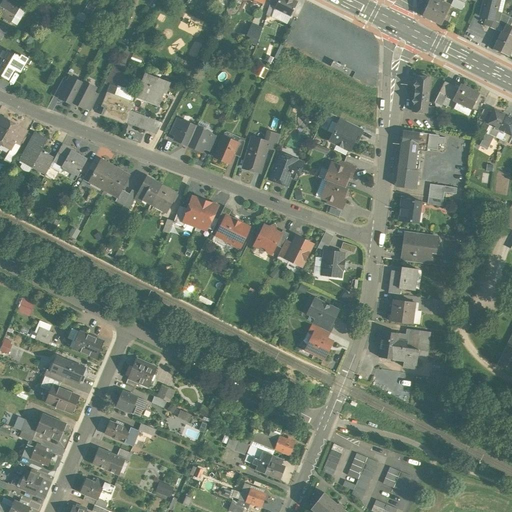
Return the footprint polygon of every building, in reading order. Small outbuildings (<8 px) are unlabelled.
[(11,3),(5,0),(3,0),(0,5),(0,14),(11,21),(20,6),(12,1),(11,3)] [(291,0),(277,0),(274,8),(275,8),(274,9),(290,17),(297,3),(291,0)] [(429,0),(421,16),(440,26),(450,5),(443,2),(443,0),(429,0)] [(458,0),(453,0),(451,5),(461,10),(465,3),(458,0)] [(499,0),(484,0),(484,3),(480,17),(493,20),(494,20),(496,12),(499,0)] [(274,8),(269,5),(266,15),(271,17),(274,9),(275,8),(274,8)] [(496,12),(494,20),(493,20),(489,27),(496,30),(498,26),(499,25),(501,14),(496,12)] [(511,17),(502,13),(501,14),(499,25),(498,26),(504,30),(507,24),(511,17)] [(507,24),(504,30),(498,26),(496,30),(501,32),(493,49),(506,55),(511,43),(511,26),(507,24)] [(258,40),(263,28),(253,25),(249,36),(258,40)] [(14,29),(9,39),(12,41),(18,31),(14,29)] [(121,49),(115,62),(124,65),(129,52),(121,49)] [(8,51),(0,64),(0,74),(8,79),(14,68),(20,58),(19,58),(8,51)] [(20,58),(14,68),(21,72),(28,60),(21,56),(19,58),(20,58)] [(124,65),(115,62),(104,83),(110,85),(116,88),(124,65)] [(331,67),(352,78),(355,72),(333,62),(331,67)] [(259,67),(256,74),(263,78),(267,71),(259,67)] [(171,83),(145,73),(138,93),(151,98),(150,101),(160,104),(164,93),(167,94),(171,83)] [(68,82),(60,97),(60,98),(72,104),(73,103),(73,102),(82,84),(82,83),(70,78),(68,82)] [(424,79),(416,78),(415,82),(413,84),(415,86),(415,91),(413,92),(414,94),(414,99),(412,101),(413,102),(413,109),(420,110),(420,112),(427,112),(430,78),(424,78),(424,79)] [(62,79),(55,94),(60,97),(68,82),(62,79)] [(82,84),(73,102),(73,103),(85,108),(93,93),(95,88),(83,82),(82,83),(82,84)] [(451,85),(444,82),(439,92),(446,95),(451,85)] [(131,103),(113,96),(116,88),(110,85),(103,106),(105,107),(102,115),(126,124),(126,123),(131,111),(134,104),(131,103)] [(445,97),(453,101),(459,89),(451,85),(445,97)] [(478,94),(460,85),(459,89),(453,101),(471,110),(478,94)] [(441,106),(446,95),(439,92),(434,103),(441,106)] [(93,93),(85,108),(91,110),(98,95),(93,93)] [(494,109),(487,124),(494,127),(493,129),(498,132),(505,116),(500,113),(500,112),(494,109)] [(162,123),(131,111),(126,123),(157,134),(162,123)] [(511,119),(505,116),(498,132),(502,134),(503,132),(510,135),(511,131),(511,118),(511,119)] [(12,123),(2,117),(1,118),(0,120),(0,143),(0,144),(12,123)] [(176,119),(169,134),(176,136),(182,122),(176,119)] [(196,127),(183,121),(182,122),(176,136),(174,140),(188,146),(196,127)] [(363,130),(347,122),(344,127),(344,128),(360,136),(363,130)] [(23,129),(12,123),(0,144),(11,150),(15,143),(22,130),(23,129)] [(344,127),(338,124),(330,141),(349,151),(354,141),(357,142),(360,136),(344,128),(344,127)] [(210,133),(196,127),(188,146),(201,152),(203,149),(210,134),(210,133)] [(22,130),(15,143),(20,146),(27,133),(22,130)] [(438,136),(403,131),(400,160),(415,162),(415,161),(417,147),(425,149),(437,150),(438,136)] [(35,132),(19,161),(40,172),(50,155),(42,151),(48,139),(35,132)] [(280,135),(268,132),(265,141),(268,142),(267,148),(274,150),(280,135)] [(493,136),(486,132),(480,144),(488,148),(491,141),(493,136)] [(210,134),(203,149),(210,151),(216,137),(210,134)] [(238,143),(223,137),(214,156),(230,163),(234,154),(239,143),(238,143)] [(265,141),(252,137),(244,165),(260,170),(267,148),(268,142),(265,141)] [(239,139),(238,143),(239,143),(234,154),(240,157),(244,141),(239,139)] [(496,144),(491,141),(488,148),(493,150),(496,144)] [(76,151),(63,144),(55,158),(53,162),(59,166),(61,163),(64,164),(70,152),(74,154),(76,151)] [(328,149),(313,144),(312,148),(326,154),(328,149)] [(74,154),(70,152),(64,164),(61,163),(59,166),(78,176),(87,159),(82,157),(81,158),(74,154)] [(50,155),(40,172),(46,175),(53,162),(55,158),(50,155)] [(284,160),(278,157),(272,173),(270,177),(272,180),(276,182),(278,181),(283,182),(284,183),(283,183),(287,185),(290,178),(291,178),(291,176),(290,176),(291,174),(292,174),(293,172),(293,173),(298,161),(289,158),(284,160)] [(117,168),(103,160),(102,161),(101,161),(95,171),(89,181),(91,182),(105,190),(117,168)] [(415,162),(400,160),(396,186),(415,189),(419,162),(415,161),(415,162)] [(298,161),(293,173),(293,172),(292,174),(291,174),(290,176),(291,176),(291,178),(297,180),(304,163),(298,161)] [(355,168),(341,162),(339,167),(337,172),(350,177),(352,178),(355,168)] [(350,177),(337,172),(339,167),(332,164),(325,180),(327,181),(345,188),(350,177)] [(89,168),(83,180),(90,184),(91,182),(89,181),(95,171),(89,168)] [(131,175),(117,168),(105,190),(118,197),(119,194),(120,195),(123,190),(131,175)] [(147,177),(137,195),(137,196),(152,204),(162,185),(147,177)] [(345,188),(327,181),(321,198),(328,200),(333,202),(334,199),(344,203),(345,200),(343,199),(347,189),(345,188)] [(445,186),(430,184),(428,197),(443,199),(445,186)] [(178,194),(162,185),(152,204),(168,213),(178,194)] [(123,190),(120,195),(119,194),(118,197),(116,201),(123,205),(130,194),(123,190)] [(123,205),(121,209),(128,213),(137,196),(137,195),(131,192),(130,194),(123,205)] [(188,209),(184,220),(185,221),(197,225),(205,201),(193,197),(188,209)] [(443,199),(428,197),(427,204),(442,206),(443,199)] [(344,203),(334,199),(333,202),(328,200),(327,203),(342,209),(344,203)] [(419,201),(402,199),(399,220),(416,222),(419,201)] [(218,206),(205,201),(197,225),(207,228),(212,218),(218,206)] [(174,221),(173,223),(183,226),(185,221),(184,220),(188,209),(179,206),(174,221)] [(232,210),(224,206),(218,220),(216,222),(222,225),(227,216),(228,217),(232,210)] [(339,216),(341,210),(331,207),(329,213),(339,216)] [(228,217),(227,216),(222,225),(219,232),(224,235),(222,239),(225,240),(225,239),(232,242),(232,243),(240,248),(250,228),(228,217)] [(218,220),(212,218),(207,228),(212,230),(216,222),(218,220)] [(174,221),(168,219),(163,231),(169,234),(173,223),(174,221)] [(511,228),(511,222),(504,219),(501,225),(511,230),(511,228)] [(268,228),(264,226),(254,245),(259,248),(262,247),(265,248),(267,252),(271,254),(275,246),(281,234),(275,232),(274,226),(268,228)] [(281,234),(275,246),(281,249),(286,240),(289,234),(282,231),(281,234)] [(333,236),(325,232),(318,247),(325,251),(333,236)] [(437,238),(406,233),(402,255),(423,258),(422,264),(429,265),(431,249),(435,250),(437,238)] [(312,244),(296,236),(293,243),(286,256),(292,259),(291,262),(301,267),(312,244)] [(281,249),(280,252),(286,256),(293,243),(286,240),(281,249)] [(341,249),(354,254),(356,247),(343,242),(341,249)] [(343,253),(324,251),(323,258),(322,258),(320,267),(322,267),(321,274),(340,276),(341,269),(342,270),(343,260),(342,260),(343,253)] [(423,258),(402,255),(401,261),(422,264),(423,258)] [(290,263),(288,267),(299,271),(300,268),(290,263)] [(415,269),(402,267),(401,272),(391,271),(388,293),(398,294),(399,288),(412,290),(415,269)] [(341,299),(349,304),(354,297),(346,291),(341,299)] [(30,316),(35,303),(23,298),(18,311),(30,316)] [(337,311),(315,300),(308,313),(316,317),(330,324),(331,323),(337,311)] [(414,303),(394,300),(392,315),(390,315),(389,321),(412,324),(414,303)] [(453,302),(441,300),(439,313),(451,315),(453,302)] [(330,324),(316,317),(313,324),(329,332),(333,324),(331,323),(330,324)] [(47,344),(54,326),(39,319),(31,337),(47,344)] [(329,332),(313,324),(309,332),(313,334),(314,333),(326,339),(329,332)] [(409,328),(398,326),(397,334),(398,334),(407,335),(408,330),(409,328)] [(407,341),(406,348),(418,349),(428,351),(430,333),(408,330),(407,335),(398,334),(397,340),(407,341)] [(103,341),(79,331),(76,340),(72,339),(70,346),(97,357),(103,341)] [(397,334),(382,332),(380,344),(406,348),(407,341),(397,340),(398,334),(397,334)] [(313,334),(306,350),(324,358),(332,342),(326,339),(314,333),(313,334)] [(511,336),(498,364),(497,364),(497,365),(511,372),(511,336)] [(406,348),(380,344),(379,357),(394,359),(395,353),(405,355),(406,348)] [(406,348),(405,355),(395,353),(394,359),(404,361),(403,366),(415,368),(418,349),(406,348)] [(68,360),(57,356),(51,370),(62,375),(68,360)] [(156,368),(136,359),(129,377),(137,381),(149,386),(156,368)] [(85,367),(68,360),(62,375),(78,382),(85,367)] [(60,382),(45,375),(40,386),(51,391),(53,385),(58,388),(60,382)] [(137,381),(129,377),(126,383),(135,387),(137,381)] [(58,388),(53,385),(51,391),(46,402),(56,406),(63,389),(58,388)] [(162,386),(157,397),(169,401),(173,390),(162,386)] [(63,389),(56,406),(72,413),(79,396),(63,389)] [(137,397),(123,390),(116,406),(133,414),(137,406),(134,404),(137,397)] [(216,391),(211,403),(217,405),(222,393),(216,391)] [(155,396),(151,402),(164,407),(167,401),(155,396)] [(179,410),(175,422),(187,426),(191,414),(179,410)] [(65,423),(42,414),(38,424),(35,430),(36,431),(58,440),(65,423)] [(38,424),(25,419),(21,430),(22,431),(34,436),(36,431),(35,430),(38,424)] [(110,422),(105,434),(112,436),(111,437),(133,446),(139,431),(138,430),(131,427),(130,430),(110,422)] [(141,424),(138,430),(139,431),(153,436),(155,430),(141,424)] [(0,435),(9,437),(11,429),(0,426),(0,435)] [(34,436),(22,431),(19,437),(32,442),(34,436)] [(268,437),(256,433),(253,441),(265,446),(267,439),(268,437)] [(295,443),(279,436),(276,443),(274,450),(289,456),(295,443)] [(276,443),(267,439),(265,446),(274,450),(276,443)] [(253,441),(250,446),(271,455),(274,450),(265,446),(253,441)] [(250,446),(240,442),(236,452),(246,455),(250,446)] [(47,448),(37,444),(31,458),(48,465),(53,454),(46,451),(47,448)] [(344,448),(333,444),(322,471),(333,475),(344,448)] [(262,451),(250,446),(246,455),(255,458),(259,460),(262,451)] [(113,454),(99,448),(92,463),(107,469),(113,454)] [(132,453),(120,448),(117,455),(125,459),(125,460),(129,462),(132,453)] [(255,458),(252,464),(257,466),(255,471),(280,480),(285,467),(278,464),(270,461),(272,455),(271,455),(262,451),(259,460),(255,458)] [(377,462),(356,453),(347,475),(357,479),(355,485),(345,481),(342,486),(353,490),(351,496),(361,500),(377,462)] [(113,454),(107,469),(118,474),(125,460),(125,459),(117,455),(113,454)] [(255,458),(246,455),(245,461),(252,464),(255,458)] [(280,459),(272,455),(270,461),(278,464),(280,459)] [(411,476),(389,467),(382,483),(404,492),(411,476)] [(204,470),(198,468),(195,476),(200,479),(204,470)] [(30,473),(26,471),(23,478),(19,487),(27,490),(27,491),(35,495),(42,478),(36,476),(38,473),(31,470),(30,473)] [(16,475),(12,484),(19,487),(23,478),(16,475)] [(95,483),(86,479),(80,492),(85,495),(97,499),(103,486),(95,483)] [(114,487),(97,479),(95,483),(103,486),(102,490),(111,494),(114,487)] [(0,480),(0,486),(6,489),(8,484),(0,480)] [(161,483),(157,491),(169,496),(172,488),(161,483)] [(258,489),(245,484),(239,499),(261,507),(266,494),(257,491),(258,489)] [(232,497),(239,499),(241,493),(235,491),(232,497)] [(323,493),(310,509),(313,511),(346,511),(342,508),(343,506),(338,503),(337,504),(328,497),(323,493)] [(85,495),(83,500),(94,505),(105,509),(107,503),(97,499),(85,495)] [(192,498),(186,496),(182,504),(188,507),(192,498)] [(19,503),(14,500),(11,507),(0,502),(0,511),(1,511),(27,511),(30,507),(25,505),(27,502),(20,499),(19,503)] [(239,499),(237,505),(248,510),(250,504),(239,499)] [(395,511),(397,509),(376,500),(371,511),(373,511),(395,511)] [(242,511),(244,508),(231,503),(228,510),(233,511),(242,511)]
